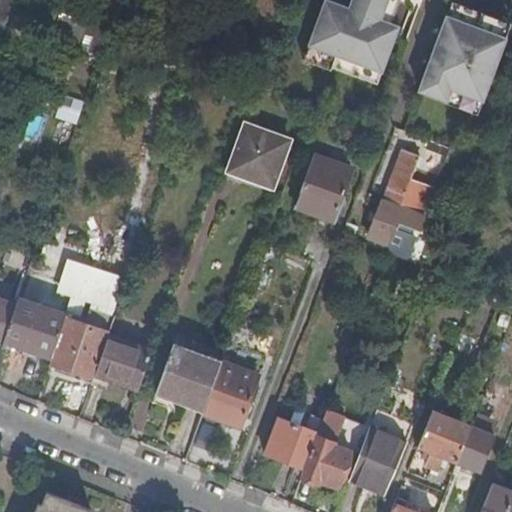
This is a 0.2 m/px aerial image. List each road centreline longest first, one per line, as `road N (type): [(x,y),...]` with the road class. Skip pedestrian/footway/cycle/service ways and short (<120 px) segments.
road 1 (residential): [(229,511),(0,419)]
road 2 (residential): [(387,119),(431,0)]
